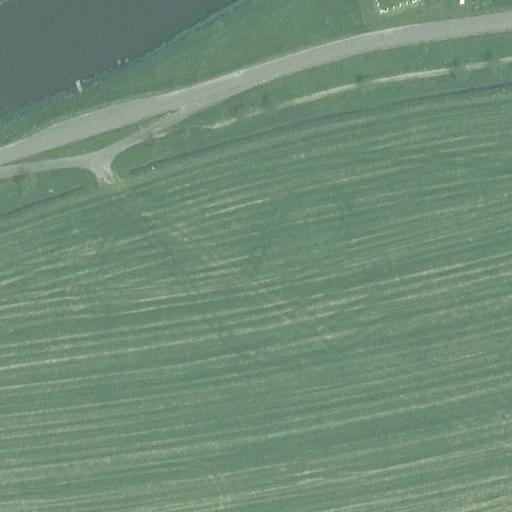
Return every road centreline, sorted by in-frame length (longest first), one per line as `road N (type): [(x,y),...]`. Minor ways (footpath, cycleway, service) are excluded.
road 1 (unclassified): [(0,157),(326,54),(511,21)]
road 2 (track): [(0,173),(97,157),(136,139)]
